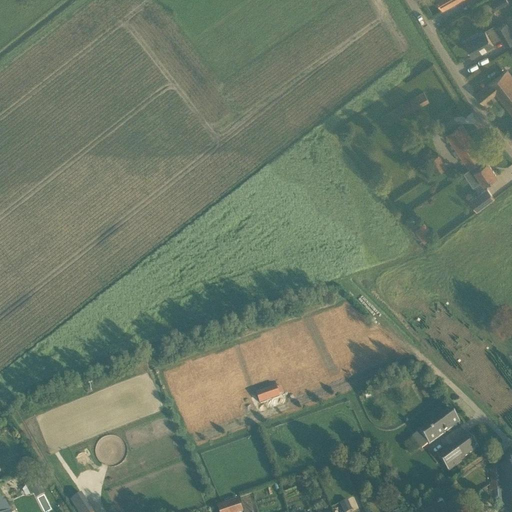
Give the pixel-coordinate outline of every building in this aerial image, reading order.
[(436,0),(443,10),(460,0),(436,0)] [(495,0),(490,3),(494,10),(508,2),(506,0),(495,0)] [(463,41),(472,56),(493,44),(492,43),(501,38),(505,46),(511,42),(511,34),(506,23),(495,29),(496,30),(487,34),(485,31),(478,35),(477,33),(463,41)] [(475,95),(484,106),(490,101),(489,99),(496,93),(511,114),(511,77),(510,79),(505,72),(489,84),(489,85),(475,95)] [(423,92),(384,116),(389,125),(428,101),(423,92)] [(484,159),(462,125),(446,135),(469,169),(478,163),(484,159)] [(433,174),(447,167),(440,153),(426,160),(433,174)] [(473,186),(481,181),(484,185),(496,176),(484,159),(478,163),(469,169),(464,173),(466,172),(469,177),(467,178),(473,186)] [(487,188),(469,201),(477,212),(494,199),(487,188)] [(413,230),(420,240),(431,233),(424,223),(413,230)] [(257,393),(260,403),(280,397),(276,387),(257,393)] [(449,409),(419,431),(429,445),(460,422),(449,409)] [(159,431),(150,434),(152,442),(162,438),(159,431)] [(469,435),(443,454),(443,455),(453,468),(461,462),(460,461),(478,448),(469,435)] [(502,490),(511,489),(511,456),(499,458),(500,470),(490,470),(491,483),(489,483),(490,491),(502,490)] [(511,511),(511,489),(502,490),(503,511),(511,511)] [(5,501),(3,502),(0,495),(0,511),(14,511),(15,511),(14,511),(10,511),(5,501)] [(441,496),(421,508),(422,511),(446,511),(448,511),(441,496)] [(242,511),(238,498),(217,505),(218,511),(242,511)]
